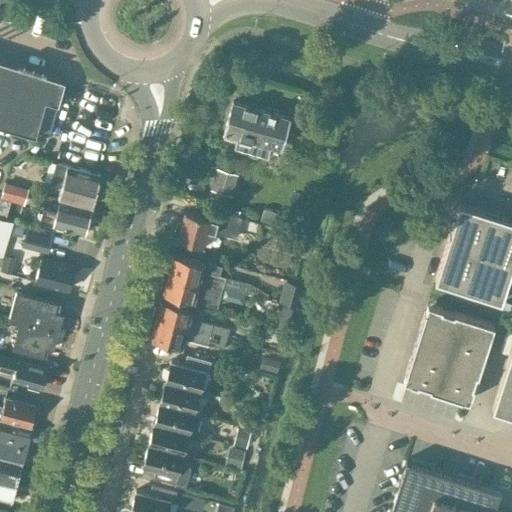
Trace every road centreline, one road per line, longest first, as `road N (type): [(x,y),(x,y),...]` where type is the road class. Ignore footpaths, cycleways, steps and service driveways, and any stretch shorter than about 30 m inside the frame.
road 1 (unclassified): [(511,454),(375,411),(436,211),(478,186),(511,197)]
road 2 (tertiary): [(153,146),(55,511)]
road 3 (secondary): [(393,38),(265,0)]
road 4 (secondary): [(393,38),(511,77)]
road 5 (secondary): [(511,54),(393,38)]
